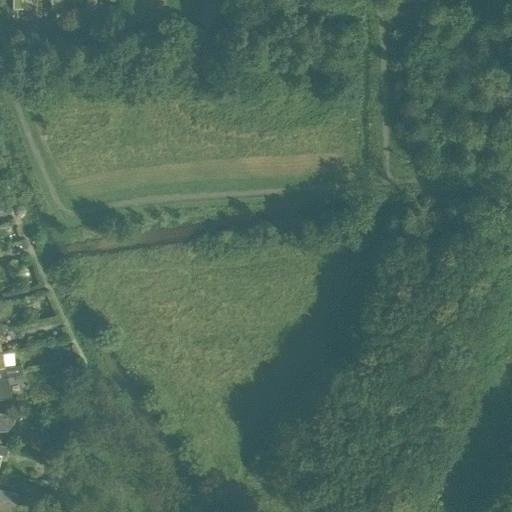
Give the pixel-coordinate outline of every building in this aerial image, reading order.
[(22,0),(12,0),(13,9),(22,9),(22,0)] [(60,0),(50,0),(51,9),(60,9),(60,0)] [(85,0),(86,9),(95,9),(95,0),(85,0)] [(10,367),(11,376),(25,374),(23,364),(10,367)] [(0,399),(11,397),(7,377),(11,376),(10,367),(5,368),(0,368),(0,399)] [(0,455),(1,455),(6,456),(8,447),(0,445),(0,430),(6,431),(12,424),(14,419),(14,413),(0,412),(0,455)] [(5,491),(3,500),(15,503),(17,494),(5,491)]
